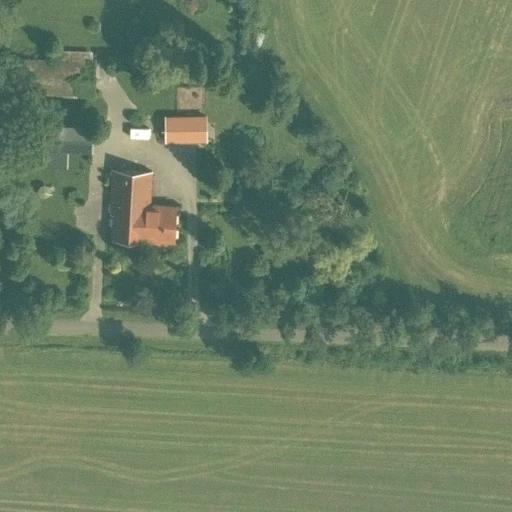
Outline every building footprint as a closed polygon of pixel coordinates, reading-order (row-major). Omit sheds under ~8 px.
[(92,61),(93,51),(54,49),(53,59),(21,57),(19,93),(94,97),(95,61),(92,61)] [(206,139),(206,113),(165,113),(165,139),(206,139)] [(91,153),(92,127),(44,125),(43,151),(91,153)] [(150,200),(152,171),(112,169),(110,213),(113,214),(111,239),(145,241),(145,240),(146,215),(137,214),(138,199),(150,200)] [(146,215),(145,240),(175,241),(177,205),(150,203),(152,171),(150,200),(138,199),(137,214),(146,215)]
